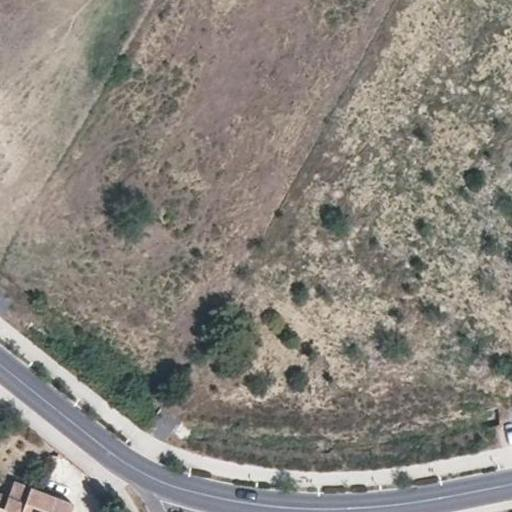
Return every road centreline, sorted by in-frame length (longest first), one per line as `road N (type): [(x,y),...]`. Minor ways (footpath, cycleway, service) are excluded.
road 1 (residential): [(327,511),(511,483)]
road 2 (residential): [(0,364),(141,473)]
